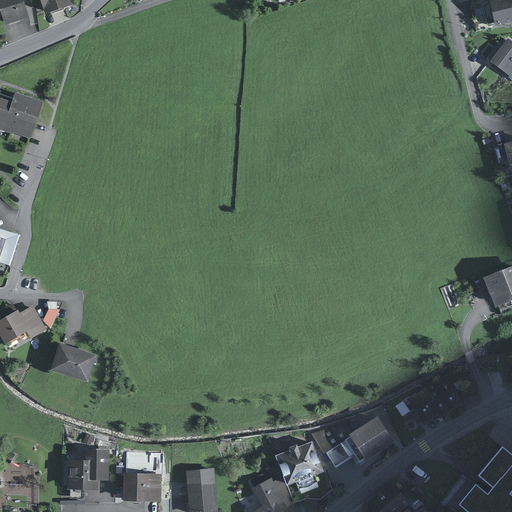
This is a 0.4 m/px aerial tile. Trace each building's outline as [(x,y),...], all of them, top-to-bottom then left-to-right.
[(0,0),(0,3),(6,21),(26,14),(21,0),(0,0)] [(43,0),(47,11),(68,4),(66,0),(43,0)] [(511,0),(491,0),(496,21),(511,18),(511,0)] [(511,42),(509,40),(493,61),(511,75),(511,42)] [(489,45),(481,54),(486,58),(493,48),(489,45)] [(0,129),(28,138),(40,100),(12,91),(9,100),(0,97),(0,129)] [(511,264),(481,277),(493,306),(511,298),(511,264)] [(0,314),(0,334),(3,340),(24,329),(28,337),(45,328),(32,303),(18,310),(16,306),(0,314)] [(57,311),(49,311),(45,319),(50,325),(57,311)] [(60,344),(52,368),(88,379),(95,356),(60,344)] [(460,401),(446,377),(428,388),(442,411),(460,401)] [(442,411),(428,388),(410,398),(424,422),(442,411)] [(345,440),(358,462),(393,441),(379,419),(345,440)] [(276,454),(287,483),(323,470),(312,441),(276,454)] [(83,459),(67,459),(66,488),(85,488),(85,479),(108,479),(108,448),(83,448),(83,459)] [(476,488),(461,507),(467,511),(511,511),(511,466),(511,464),(511,458),(503,451),(481,477),(495,489),(487,498),(476,488)] [(217,511),(214,465),(185,468),(188,511),(217,511)] [(160,472),(122,472),(122,498),(160,498),(160,472)] [(255,489),(267,508),(277,502),(284,497),(273,478),(255,489)] [(390,481),(365,504),(372,511),(396,511),(409,501),(390,481)] [(283,511),(277,502),(267,508),(260,511),(283,511)]
